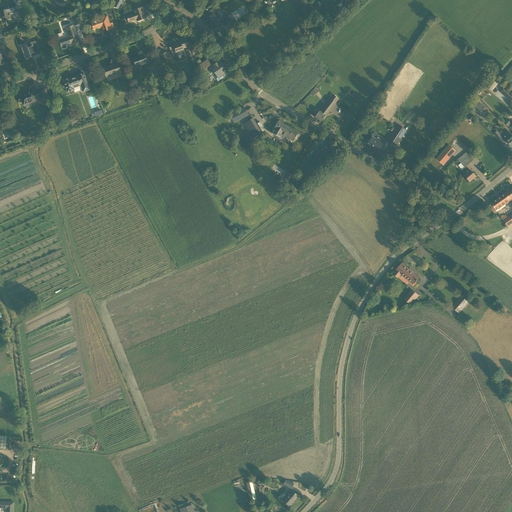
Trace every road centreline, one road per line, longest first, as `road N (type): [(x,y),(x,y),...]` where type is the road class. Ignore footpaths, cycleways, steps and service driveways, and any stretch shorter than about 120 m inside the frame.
road 1 (unclassified): [(451,217),(258,91),(204,28),(171,5)]
road 2 (unclassified): [(305,511),(335,473),(342,359),(358,311),(403,247),(451,217)]
road 3 (track): [(177,271),(238,247),(355,150)]
road 4 (residential): [(0,88),(149,32),(171,5)]
